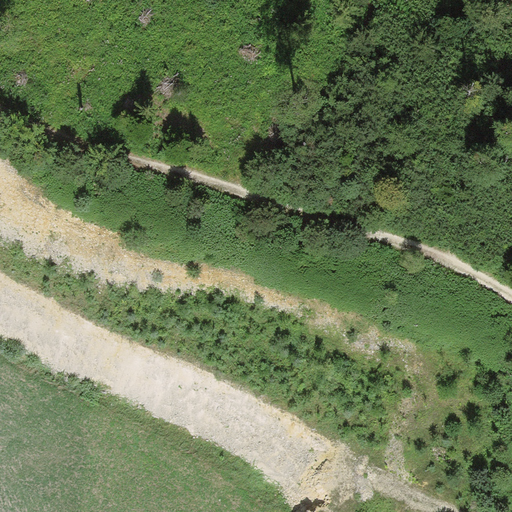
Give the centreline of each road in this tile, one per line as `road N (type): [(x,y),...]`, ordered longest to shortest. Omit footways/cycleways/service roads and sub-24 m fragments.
road 1 (track): [(433,511),(365,486),(282,438),(203,355),(0,245)]
road 2 (track): [(0,102),(92,153),(284,202),(418,250)]
